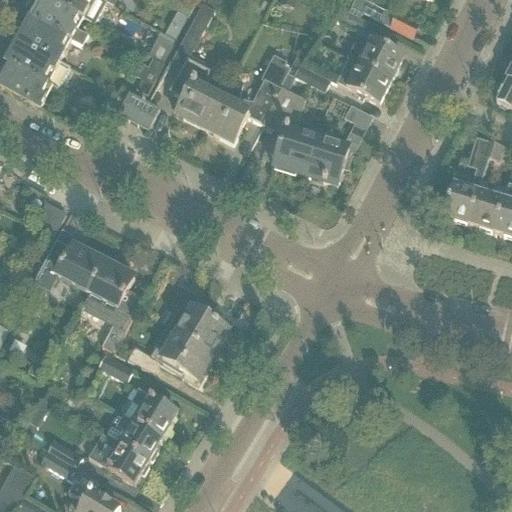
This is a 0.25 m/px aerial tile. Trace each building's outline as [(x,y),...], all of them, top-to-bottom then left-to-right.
[(44,0),(42,0),(31,21),(72,44),(83,50),(89,39),(72,30),(78,19),(44,0)] [(93,0),(44,0),(78,19),(95,28),(107,7),(93,0)] [(93,0),(107,7),(113,11),(119,0),(93,0)] [(185,0),(178,15),(189,20),(198,0),(185,0)] [(210,0),(205,10),(214,15),(222,0),(210,0)] [(281,0),(280,8),(294,11),(295,0),(281,0)] [(356,0),(351,11),(362,17),(368,6),(356,0)] [(202,10),(177,58),(185,63),(187,64),(188,64),(191,60),(215,16),(214,15),(205,10),(203,9),(202,10)] [(347,62),(349,63),(391,85),(403,61),(371,45),(372,43),(362,38),(367,27),(337,11),(332,22),(357,35),(355,38),(359,40),(347,62)] [(378,25),(390,31),(396,19),(385,13),(378,25)] [(396,19),(390,31),(413,42),(419,30),(396,19)] [(31,22),(20,42),(60,65),(65,56),(62,54),(68,42),(31,21),(30,21),(31,22)] [(154,60),(153,61),(163,67),(176,45),(161,37),(150,57),(154,60)] [(69,70),(60,65),(20,42),(7,66),(11,68),(48,89),(56,93),(69,70)] [(179,78),(170,96),(185,103),(177,119),(205,134),(224,98),(206,89),(209,75),(202,71),(204,67),(191,60),(188,64),(187,64),(179,78)] [(224,98),(205,134),(233,149),(242,131),(248,121),(250,123),(262,129),(281,90),(288,78),(291,73),(284,70),(286,67),(274,60),(262,83),(264,84),(255,101),(254,103),(253,106),(239,103),(243,87),(232,81),(224,98)] [(146,70),(140,81),(142,82),(142,83),(152,89),(163,67),(153,61),(148,71),(146,70)] [(291,73),(288,78),(293,81),(302,65),(297,62),(292,71),(291,73)] [(349,63),(337,87),(379,108),(391,85),(349,63)] [(11,68),(0,87),(0,90),(40,113),(46,102),(42,100),(48,89),(11,68)] [(511,114),(511,68),(505,82),(508,84),(503,94),(502,93),(498,101),(499,102),(497,107),(499,108),(498,110),(506,114),(507,113),(511,114)] [(301,70),(295,80),(297,81),(326,96),(331,86),(305,72),(302,71),(301,70)] [(152,89),(142,83),(137,91),(147,97),(152,89)] [(274,171),(305,182),(318,141),(297,135),(305,103),(281,90),(262,129),(278,137),(268,157),(277,162),(274,171)] [(118,119),(129,97),(120,92),(118,97),(113,94),(101,116),(115,123),(118,119)] [(129,97),(118,119),(128,125),(140,102),(129,97)] [(140,102),(128,125),(138,130),(150,108),(140,102)] [(150,108),(138,130),(148,135),(160,113),(150,108)] [(373,121),(351,110),(344,123),(366,134),(373,121)] [(76,119),(70,130),(83,136),(88,126),(76,119)] [(318,141),(305,182),(337,192),(345,164),(350,166),(360,145),(349,139),(344,149),(318,141)] [(444,217),(442,222),(468,230),(479,196),(489,163),(494,147),(476,141),(467,171),(476,173),(472,187),(470,193),(453,188),(453,189),(452,189),(444,217)] [(494,147),(489,163),(499,167),(504,150),(494,147)] [(505,204),(494,238),(511,243),(511,189),(509,188),(505,204)] [(468,230),(494,238),(505,204),(479,196),(468,230)] [(45,207),(33,231),(43,236),(55,212),(45,207)] [(55,212),(43,236),(53,241),(65,218),(55,212)] [(39,278),(34,289),(49,297),(55,286),(56,285),(88,301),(105,268),(89,259),(91,256),(83,252),(81,255),(73,251),(71,254),(67,252),(74,240),(62,234),(48,260),(39,278)] [(25,272),(34,275),(39,265),(27,259),(25,272)] [(105,268),(88,301),(117,317),(135,283),(105,268)] [(15,283),(9,295),(20,301),(26,289),(15,283)] [(0,324),(7,328),(15,311),(0,303),(0,324)] [(185,308),(169,335),(177,339),(178,338),(214,360),(227,337),(214,329),(216,326),(217,324),(185,308)] [(102,353),(115,359),(128,334),(115,328),(102,353)] [(136,351),(128,364),(137,369),(154,379),(160,369),(196,390),(214,360),(178,338),(177,339),(168,354),(159,349),(152,361),(136,351)] [(98,373),(127,388),(135,374),(106,359),(98,373)] [(32,366),(27,375),(39,382),(44,372),(32,366)] [(54,389),(44,405),(57,414),(67,398),(54,389)] [(123,419),(123,420),(163,443),(178,418),(139,394),(132,406),(138,410),(130,423),(123,419)] [(124,435),(117,447),(149,466),(163,443),(123,420),(117,430),(124,435)] [(117,447),(103,438),(89,462),(135,490),(149,466),(117,447)] [(55,446),(49,456),(77,473),(83,463),(55,446)] [(77,473),(49,456),(42,468),(75,488),(70,497),(76,501),(69,511),(117,511),(93,497),(99,487),(77,473)] [(143,498),(165,507),(182,465),(160,456),(143,498)] [(15,469),(9,480),(31,491),(36,481),(15,469)] [(9,480),(3,491),(25,502),(31,491),(9,480)] [(3,491),(0,497),(0,502),(18,511),(20,511),(25,502),(3,491)] [(18,511),(0,502),(0,511),(18,511)] [(41,511),(25,502),(20,511),(41,511)]
